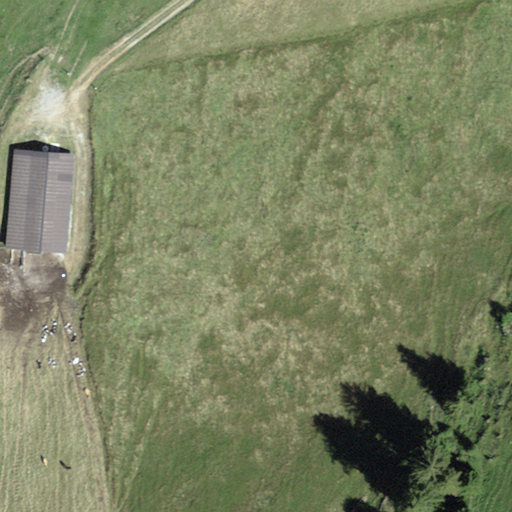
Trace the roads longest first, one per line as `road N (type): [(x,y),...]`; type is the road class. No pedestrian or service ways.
road 1 (track): [(79,80),(77,245),(67,318),(95,424),(104,511)]
road 2 (track): [(21,120),(185,0)]
